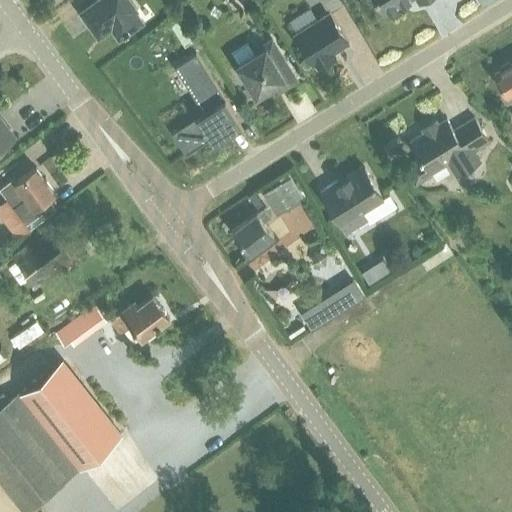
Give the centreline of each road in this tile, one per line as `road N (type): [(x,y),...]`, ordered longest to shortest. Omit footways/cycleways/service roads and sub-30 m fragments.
road 1 (residential): [(182,208),(511,2)]
road 2 (tertiary): [(384,511),(238,313)]
road 3 (tertiary): [(98,126),(23,25)]
